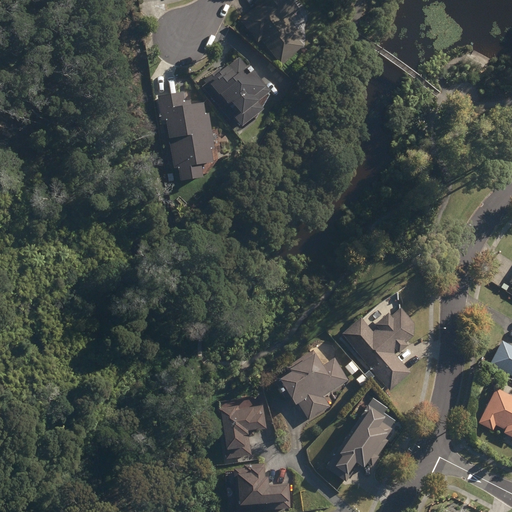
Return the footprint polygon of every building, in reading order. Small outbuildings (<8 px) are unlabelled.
[(262,41),(282,66),(305,48),(300,42),(305,38),(290,20),(301,11),(292,0),(259,0),(255,4),(257,7),(240,21),(258,43),(262,41)] [(247,66),(246,67),(239,58),(222,72),(218,68),(203,80),(206,84),(201,88),(228,121),(231,118),(240,128),(241,127),(257,115),(256,114),(262,110),(256,103),(269,92),(247,66)] [(177,169),(179,182),(203,178),(200,165),(212,163),(209,149),(214,148),(208,113),(203,114),(201,104),(191,106),(191,101),(184,102),(183,93),(156,97),(161,122),(164,121),(172,170),(177,169)] [(343,336),(390,392),(411,374),(395,355),(398,352),(400,355),(409,347),(407,344),(414,337),(415,325),(402,310),(392,318),(389,315),(375,327),(378,330),(373,334),(362,320),(343,336)] [(489,366),(511,377),(511,347),(502,342),(489,366)] [(298,405),(309,422),(331,408),(324,398),(349,381),(335,359),(323,367),(313,351),(287,369),(290,373),(275,383),(287,401),(291,398),(296,407),(298,405)] [(358,370),(351,361),(343,368),(351,377),(358,370)] [(366,377),(370,382),(374,378),(370,373),(366,377)] [(511,397),(497,390),(480,425),(494,432),(496,426),(507,432),(504,435),(511,439),(511,397)] [(220,410),(227,460),(252,457),(249,433),(265,430),(263,416),(262,416),(262,415),(264,415),(263,407),(239,410),(238,407),(220,410)] [(325,470),(346,484),(352,476),(350,475),(357,465),(365,470),(368,465),(373,468),(380,459),(375,455),(393,430),(383,424),(385,421),(375,414),(376,413),(369,408),(325,470)] [(259,511),(290,509),(288,484),(274,486),(274,489),(270,489),(269,479),(265,480),(265,471),(266,471),(265,465),(244,467),(244,470),(234,471),(237,511),(259,511)]
